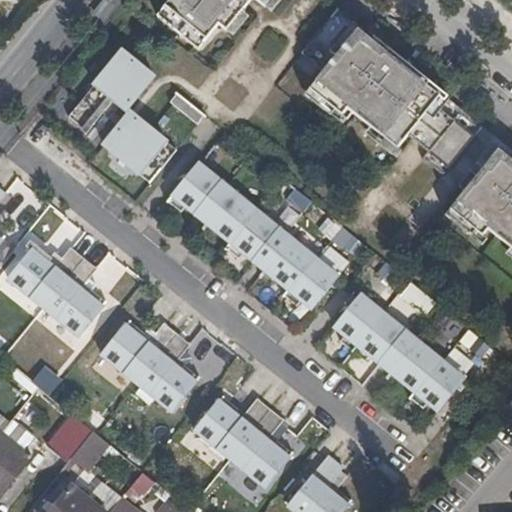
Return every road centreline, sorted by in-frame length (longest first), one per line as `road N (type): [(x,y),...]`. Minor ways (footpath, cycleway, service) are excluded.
road 1 (residential): [(404,457),(0,131)]
road 2 (residential): [(409,0),(511,78)]
